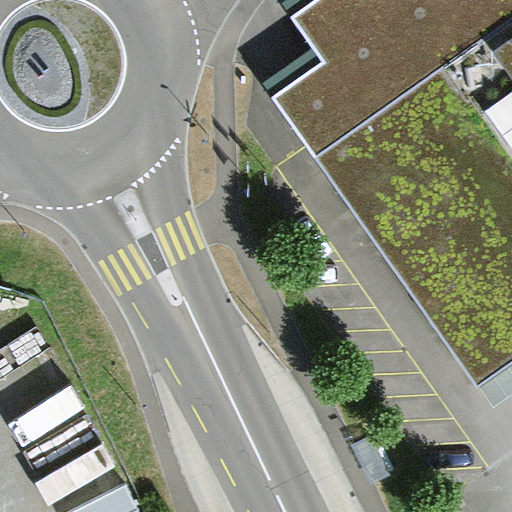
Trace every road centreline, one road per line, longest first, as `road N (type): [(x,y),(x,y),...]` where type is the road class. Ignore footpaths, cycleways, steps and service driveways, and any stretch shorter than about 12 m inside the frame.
road 1 (tertiary): [(107,159),(283,511)]
road 2 (tertiary): [(107,159),(139,133),(159,97),(163,56),(140,0)]
